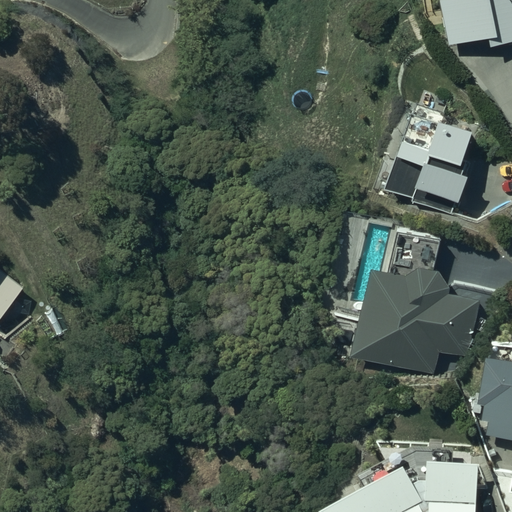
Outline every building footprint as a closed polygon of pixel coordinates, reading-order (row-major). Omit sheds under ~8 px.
[(490,50),(511,44),(511,0),(457,0),(438,5),(448,49),(487,42),(490,50)] [(412,117),(409,116),(383,194),(452,217),(465,178),(461,176),(464,166),(461,165),(471,136),(441,125),(445,114),(416,104),(412,117)] [(349,361),(372,365),(369,381),(379,383),(382,367),(432,377),(436,354),(468,360),(479,302),(448,296),(449,290),(438,275),(431,274),(439,241),(397,234),(386,277),(370,274),(349,361)] [(0,336),(5,339),(32,316),(15,299),(22,289),(0,272),(0,336)] [(511,366),(489,362),(484,362),(476,407),(483,408),(480,423),(486,424),(484,436),(492,438),(491,444),(511,447),(511,366)] [(446,443),(375,440),(387,460),(356,478),(362,490),(325,511),(474,511),(477,466),(452,465),(453,451),(446,451),(446,443)]
